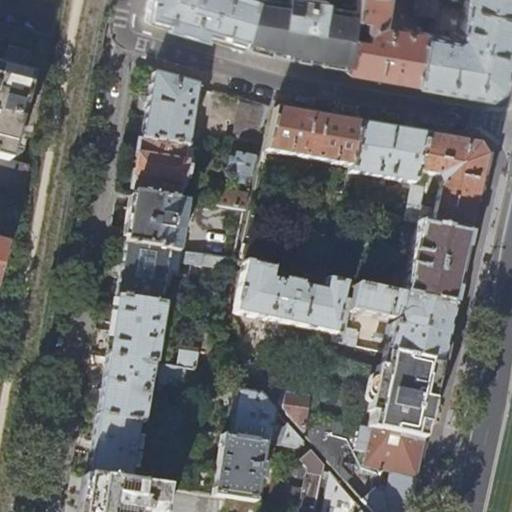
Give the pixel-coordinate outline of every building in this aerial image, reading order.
[(147,0),(144,21),(182,32),(240,48),(254,0),(147,0)] [(346,67),(356,10),(326,5),(327,1),(323,0),(286,0),(286,1),(276,0),(254,0),(241,43),(294,57),(346,67)] [(386,0),(357,0),(356,10),(346,67),(345,72),(379,77),(414,84),(423,32),(382,25),(386,0)] [(428,1),(423,0),(414,0),(412,15),(425,17),(428,1)] [(428,0),(428,1),(425,17),(425,18),(436,20),(438,1),(433,0),(428,0)] [(511,0),(466,0),(465,7),(511,16),(511,0)] [(506,62),(511,35),(511,16),(465,7),(459,34),(452,37),(423,32),(414,84),(450,90),(487,96),(500,88),(506,62)] [(0,158),(19,164),(26,140),(14,136),(39,48),(24,43),(0,36),(0,158)] [(145,109),(140,140),(185,147),(195,87),(170,80),(151,75),(145,109)] [(260,146),(268,108),(240,100),(232,140),(260,146)] [(351,168),(360,124),(317,117),(273,109),(263,153),(351,168)] [(389,130),(360,124),(351,168),(350,173),(381,179),(380,184),(385,185),(386,180),(414,185),(423,135),(389,130)] [(485,157),(477,145),(423,135),(414,185),(406,222),(417,225),(468,235),(476,197),(485,157)] [(185,147),(140,140),(136,166),(132,194),(177,201),(178,191),(183,192),(185,184),(187,183),(191,162),(199,164),(201,150),(185,147)] [(225,154),(232,155),(257,159),(260,146),(232,140),(228,140),(225,154)] [(251,183),(257,159),(232,155),(229,173),(234,180),(251,183)] [(19,164),(0,158),(0,260),(4,247),(0,246),(0,184),(15,189),(23,164),(19,164)] [(216,208),(245,213),(248,196),(219,192),(216,208)] [(186,203),(177,201),(132,194),(127,218),(123,243),(176,252),(186,203)] [(459,278),(468,235),(417,225),(401,297),(452,308),(459,278)] [(176,252),(123,243),(118,275),(114,298),(159,305),(164,274),(177,276),(179,264),(200,267),(202,256),(176,252)] [(348,312),(351,300),(340,297),(343,285),(324,281),(297,275),(295,285),(289,283),(290,279),(284,278),(285,273),(243,264),(233,313),(331,334),(329,341),(341,343),(345,328),(348,312)] [(359,281),(358,288),(397,297),(398,292),(388,290),(389,287),(359,281)] [(397,297),(358,288),(354,287),(351,300),(348,312),(389,321),(396,320),(399,325),(390,324),(389,325),(386,336),(376,334),(374,340),(385,343),(382,353),(384,353),(439,366),(445,340),(452,308),(401,297),(397,297)] [(159,305),(114,298),(109,328),(100,386),(95,416),(136,423),(155,425),(157,416),(143,414),(149,375),(157,376),(156,383),(157,384),(156,389),(160,390),(161,385),(181,388),(184,368),(193,370),(195,353),(178,350),(175,367),(152,363),(162,305),(159,305)] [(355,331),(345,328),(341,343),(341,344),(354,347),(357,334),(355,331)] [(438,371),(439,366),(384,353),(380,370),(436,383),(438,371)] [(302,435),(305,416),(307,397),(280,393),(256,371),(257,366),(248,357),(242,359),(245,369),(302,435)] [(428,416),(432,399),(436,383),(380,370),(380,372),(374,371),(365,416),(370,417),(367,429),(422,442),(428,416)] [(237,389),(227,436),(264,442),(294,446),(301,441),(258,392),(237,389)] [(136,423),(95,416),(91,446),(86,475),(126,481),(129,465),(134,466),(136,456),(131,456),(132,447),(137,447),(139,437),(134,436),(136,423)] [(306,416),(305,416),(302,435),(343,482),(350,477),(339,466),(344,447),(354,449),(364,452),(361,466),(375,469),(371,488),(358,500),(368,511),(406,511),(411,492),(422,442),(367,429),(306,416)] [(264,442),(227,436),(221,435),(211,494),(223,496),(254,500),(257,479),(261,479),(264,463),(260,462),(264,442)] [(330,474),(322,511),(344,511),(352,500),(330,474)] [(126,481),(86,475),(81,503),(79,511),(159,511),(164,487),(126,481)] [(276,490),(273,503),(295,506),(313,509),(314,509),(317,497),(276,490)] [(273,503),(254,500),(223,496),(220,511),(293,511),(295,506),(273,503)]
